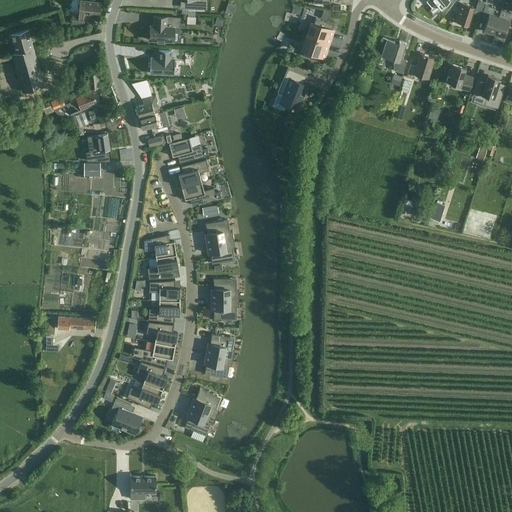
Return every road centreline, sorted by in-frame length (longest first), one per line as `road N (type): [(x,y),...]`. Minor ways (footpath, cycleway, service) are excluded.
road 1 (track): [(405,511),(402,473),(371,462),(377,417),(324,408),(329,213),(511,256)]
road 2 (residential): [(117,0),(108,38),(137,140),(138,197),(104,356),(59,433)]
road 3 (residential): [(59,433),(140,442),(162,421),(178,380),(190,283),(159,160)]
road 4 (residential): [(511,62),(386,7)]
